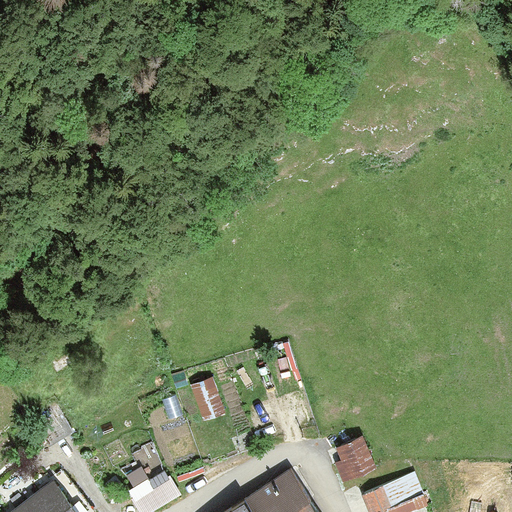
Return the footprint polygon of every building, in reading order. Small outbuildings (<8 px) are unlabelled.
[(203,418),(225,411),(212,375),(191,382),(203,418)] [(343,480),(377,465),(363,433),(336,444),(342,457),(335,460),(343,480)] [(217,511),(317,511),(288,466),(217,511)] [(144,511),(145,511),(177,494),(163,470),(149,478),(154,486),(136,496),(144,511)] [(391,511),(407,511),(429,504),(415,470),(362,490),(370,511),(373,511),(389,506),(391,511)] [(6,511),(79,511),(52,477),(6,511)]
